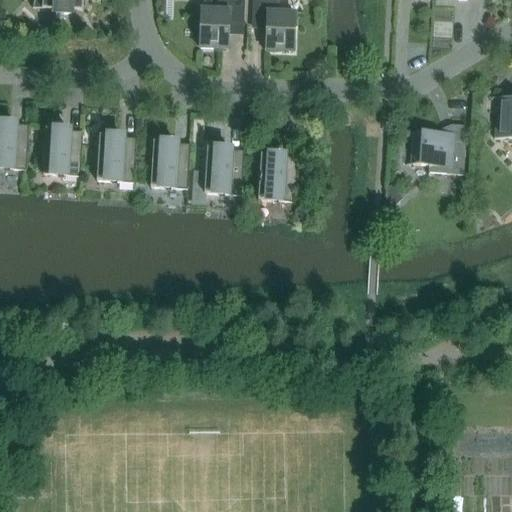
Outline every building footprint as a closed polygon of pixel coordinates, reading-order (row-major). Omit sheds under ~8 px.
[(36,0),(35,4),(35,8),(32,8),(32,9),(54,10),(54,15),(71,15),(71,11),(82,11),(82,0),(36,0)] [(243,24),(244,0),(218,0),(218,11),(201,10),(199,49),(227,51),(228,23),(243,24)] [(266,25),(265,52),(293,53),(295,14),(278,13),(278,0),(252,0),(251,24),(266,25)] [(511,99),(487,98),(487,99),(500,100),(500,115),(498,115),(496,139),(494,139),(494,140),(511,141),(511,99)] [(0,124),(0,170),(26,172),(29,126),(27,126),(27,129),(15,129),(15,125),(0,124)] [(463,177),(465,144),(466,127),(452,126),(444,131),(444,136),(431,135),(432,134),(430,134),(430,135),(406,134),(406,135),(413,136),(412,165),(405,164),(404,166),(428,167),(428,176),(429,176),(429,174),(463,177)] [(45,130),(42,176),(80,178),(82,132),(81,132),(81,136),(69,135),(69,132),(45,130)] [(123,138),(99,137),(96,183),(133,185),(136,139),(135,139),(135,142),(123,142),(123,138)] [(177,144),(153,143),(150,189),(187,191),(190,145),(189,145),(188,149),(177,148),(177,144)] [(206,149),(204,195),(241,198),(244,152),(242,151),(242,155),(230,154),(230,151),(206,149)] [(284,161),(284,157),(260,156),(257,202),(295,204),(298,158),(296,158),(296,162),(284,161)] [(317,166),(307,165),(306,179),(316,180),(317,166)] [(386,187),(384,213),(389,213),(402,201),(390,187),(386,187)]
